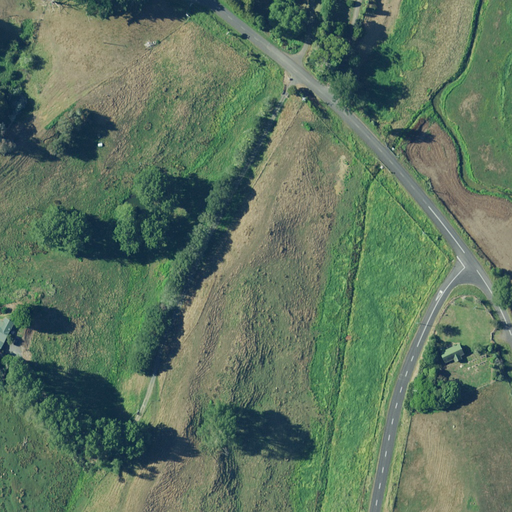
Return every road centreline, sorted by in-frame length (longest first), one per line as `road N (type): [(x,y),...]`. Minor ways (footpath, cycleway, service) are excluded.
road 1 (unclassified): [(470,258),(344,111),(209,0)]
road 2 (unclassified): [(379,511),(411,365),(470,258)]
